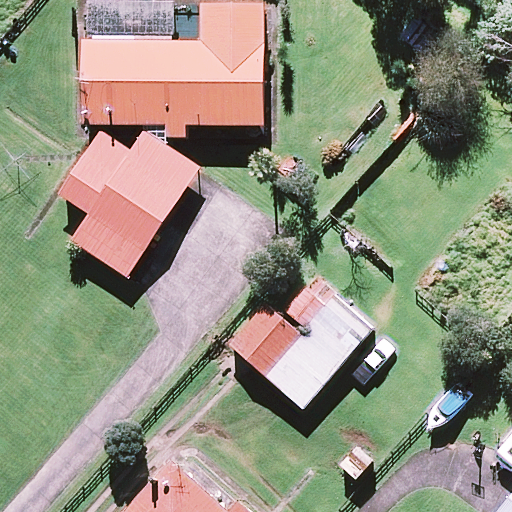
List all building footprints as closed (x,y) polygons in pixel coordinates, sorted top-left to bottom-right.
[(420,17),(404,38),(431,59),(419,74),(443,93),(471,57),(420,17)] [(105,53),(104,138),(187,139),(187,150),(207,150),(207,139),(287,140),(288,20),(222,19),(221,55),(105,53)] [(91,252),(147,289),(221,180),(165,142),(152,162),(122,142),(79,207),(108,227),(91,252)] [(327,342),(358,306),(335,286),(304,321),(327,342)] [(321,348),(286,388),(323,421),(395,339),(358,306),(327,342),(321,348)] [(249,356),(286,388),(321,348),(285,316),(249,356)] [(234,511),(193,474),(157,511),(234,511)]
